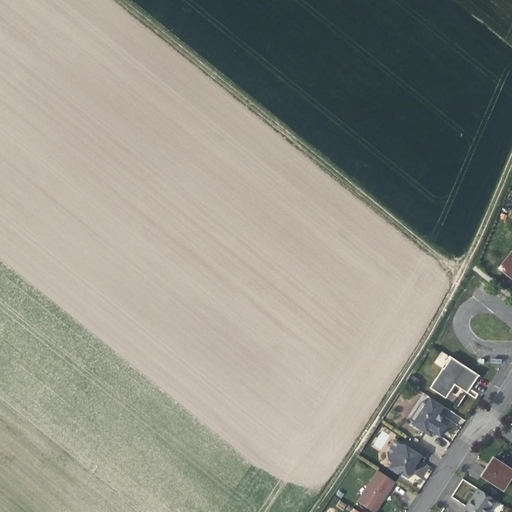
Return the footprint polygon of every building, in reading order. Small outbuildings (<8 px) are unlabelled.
[(511,252),(501,265),(511,273),(511,252)] [(511,278),(511,273),(501,265),(499,268),(511,278)] [(468,394),(471,390),(473,386),(480,376),(451,357),(444,369),(443,368),(430,388),(447,399),(455,386),(468,394)] [(471,390),(468,394),(476,399),(479,395),(471,390)] [(412,424),(432,437),(434,433),(440,436),(446,426),(440,422),(439,418),(438,415),(444,406),(430,397),(429,399),(424,405),(413,422),(412,424)] [(413,422),(424,405),(421,402),(410,420),(413,422)] [(425,459),(430,451),(411,439),(407,446),(404,444),(403,445),(395,440),(387,453),(387,459),(392,462),(388,469),(397,474),(402,473),(408,476),(412,473),(414,470),(415,465),(417,461),(421,456),(425,459)] [(487,468),(482,477),(500,488),(511,470),(493,459),(487,468)] [(395,482),(377,470),(356,502),(372,511),(375,511),(384,499),(395,482)] [(511,476),(511,470),(500,488),(503,490),(511,476)] [(487,511),(495,500),(477,489),(469,501),(461,511),(487,511)]
